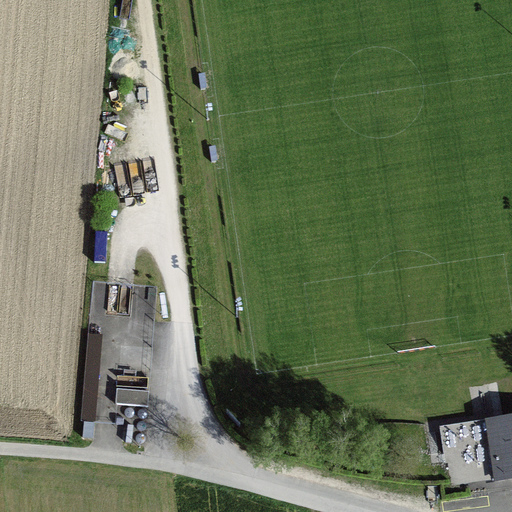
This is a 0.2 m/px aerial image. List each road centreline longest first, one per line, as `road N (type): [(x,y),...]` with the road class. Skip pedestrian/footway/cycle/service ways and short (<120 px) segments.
road 1 (track): [(0,448),(160,463),(235,479),(191,387),(143,0)]
road 2 (residential): [(355,511),(235,479)]
